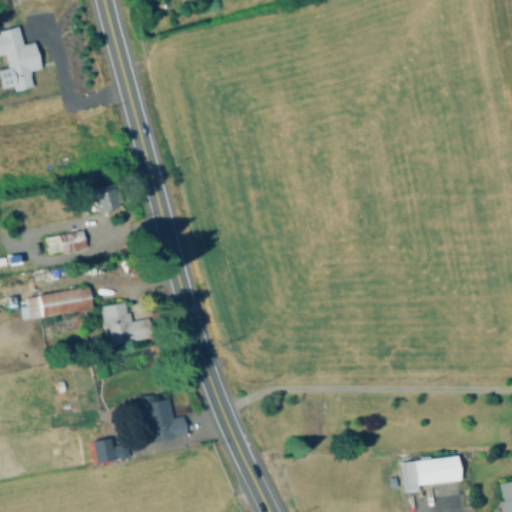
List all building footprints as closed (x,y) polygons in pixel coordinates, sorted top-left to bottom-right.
[(0,28),(14,24),(19,43),(29,40),(37,67),(25,70),(26,74),(25,74),(28,85),(10,89),(8,83),(0,85),(0,66),(3,66),(0,52),(0,28)] [(109,209),(109,211),(104,212),(104,210),(96,212),(90,189),(112,183),(118,206),(108,209),(109,209)] [(84,246),(47,253),(44,237),(81,230),(84,246)] [(90,308),(39,317),(39,316),(28,318),(25,298),(36,296),(36,294),(86,286),(90,308)] [(123,302),(125,312),(128,312),(130,321),(147,318),(151,337),(105,345),(99,306),(123,302)] [(150,393),(152,401),(168,398),(171,417),(181,415),(185,435),(136,444),(131,420),(142,418),(138,396),(150,393)] [(324,405),(324,407),(329,407),(330,416),(324,416),(325,442),(304,442),(303,400),(324,399),(324,405)] [(107,437),(109,445),(125,442),(128,456),(93,463),(89,441),(107,437)] [(431,482),(414,485),(414,483),(404,485),(401,462),(455,455),(458,479),(431,482)] [(511,479),(511,511),(499,511),(497,502),(502,501),(497,483),(511,479)]
